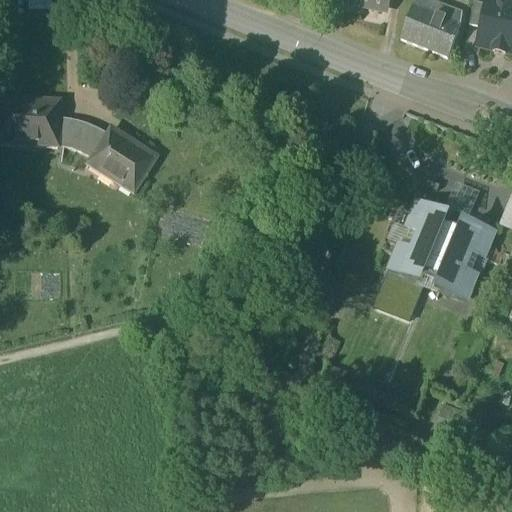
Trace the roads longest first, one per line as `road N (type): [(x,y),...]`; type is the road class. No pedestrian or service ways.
road 1 (unclassified): [(511,504),(294,404),(382,78)]
road 2 (tertiary): [(198,0),(382,78)]
road 3 (tertiary): [(382,78),(511,127)]
